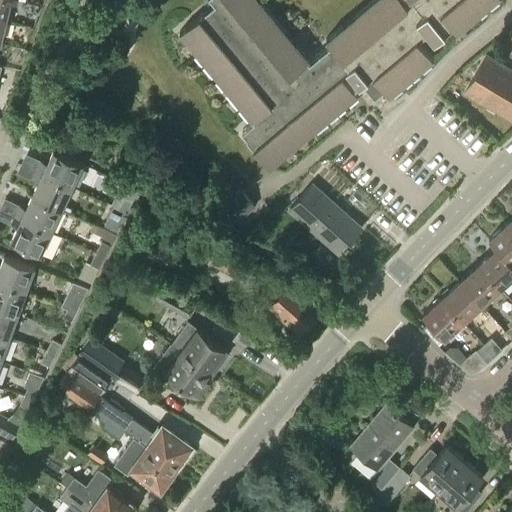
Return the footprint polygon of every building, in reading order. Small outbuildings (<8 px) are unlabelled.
[(0,0),(0,18),(5,20),(10,0),(0,0)] [(372,0),(348,20),(348,19),(347,20),(327,37),(325,38),(330,43),(309,61),(308,60),(309,59),(307,58),(291,37),(289,36),(273,16),(260,0),(212,0),(214,2),(179,31),(180,32),(197,53),(198,53),(233,96),(234,96),(253,119),(241,129),(246,135),(245,136),(269,165),(270,163),(355,93),(357,92),(353,88),(358,84),(359,84),(360,83),(367,78),(369,77),(368,76),(373,73),(387,90),(389,93),(390,92),(390,91),(410,75),(411,74),(431,57),(432,57),(433,57),(417,38),(427,30),(434,38),(445,28),(445,27),(452,21),(456,27),(458,26),(457,25),(477,9),(478,9),(479,8),(478,8),(487,0),(372,0)] [(511,71),(484,55),(463,92),(488,106),(511,120),(511,71)] [(367,78),(360,83),(374,101),(387,90),(373,73),(368,76),(369,77),(367,78)] [(83,162),(53,148),(47,162),(41,159),(36,169),(72,186),(83,162)] [(61,208),(72,186),(36,169),(32,177),(39,180),(32,194),(61,208)] [(338,252),(362,227),(312,182),(289,208),(338,252)] [(231,222),(253,204),(240,189),(218,206),(231,222)] [(61,208),(32,194),(26,206),(21,203),(16,214),(50,230),(61,208)] [(127,211),(132,200),(124,196),(118,207),(127,211)] [(117,231),(127,211),(118,207),(112,218),(108,216),(104,224),(117,231)] [(39,253),(50,230),(16,214),(12,222),(18,225),(11,239),(24,246),(39,253)] [(511,260),(511,259),(511,225),(507,220),(489,237),(496,246),(511,260)] [(112,242),(115,234),(93,223),(89,230),(103,236),(103,237),(112,242)] [(168,234),(147,223),(134,246),(168,264),(185,234),(172,227),(168,234)] [(104,256),(110,245),(101,240),(96,251),(96,252),(104,256)] [(219,241),(209,261),(235,274),(245,253),(219,241)] [(500,286),(511,274),(511,261),(511,260),(496,246),(479,262),(500,286)] [(90,264),(86,262),(78,278),(91,283),(98,268),(104,256),(96,252),(90,264)] [(0,279),(25,289),(34,265),(3,254),(0,263),(0,279)] [(277,280),(281,270),(263,262),(259,272),(277,280)] [(481,302),(500,286),(479,262),(460,278),(481,302)] [(463,318),(481,302),(460,278),(442,295),(463,318)] [(0,306),(17,312),(25,289),(0,279),(0,306)] [(304,327),(313,318),(310,315),(319,306),(289,280),(270,301),(300,327),(302,325),(304,327)] [(187,317),(195,304),(157,282),(150,297),(187,317)] [(113,303),(115,298),(113,293),(105,289),(101,297),(113,303)] [(77,308),(83,298),(74,293),(69,304),(77,308)] [(438,345),(446,338),(444,335),(463,318),(442,295),(423,311),(431,320),(423,327),(438,345)] [(71,321),(77,308),(69,304),(63,316),(71,321)] [(0,332),(9,336),(17,312),(0,306),(0,332)] [(189,320),(172,342),(181,349),(208,369),(212,362),(218,367),(229,351),(223,347),(224,346),(194,323),(189,320)] [(0,358),(1,359),(9,336),(0,332),(0,358)] [(495,354),(502,348),(492,336),(484,343),(495,354)] [(55,353),(60,342),(52,338),(46,349),(48,350),(55,353)] [(172,342),(152,370),(165,380),(171,373),(198,393),(208,380),(202,376),(208,369),(181,349),(172,342)] [(458,347),(450,347),(445,351),(467,370),(468,371),(470,371),(473,371),(475,371),(476,370),(483,363),(484,364),(495,354),(484,343),(468,358),(458,347)] [(49,366),(55,353),(48,350),(46,349),(40,361),(49,366)] [(155,432),(99,392),(111,376),(78,353),(57,383),(75,395),(96,411),(101,414),(100,416),(105,419),(102,423),(119,435),(125,427),(135,434),(147,443),(176,465),(181,457),(184,459),(193,447),(191,445),(192,443),(162,422),(155,432)] [(143,378),(125,366),(117,361),(109,374),(117,379),(118,377),(137,389),(143,378)] [(33,398),(38,387),(30,383),(24,394),(33,398)] [(27,410),(33,398),(24,394),(18,406),(27,410)] [(376,495),(400,467),(399,466),(400,465),(388,455),(414,425),(386,402),(352,444),(379,466),(370,476),(382,486),(375,494),(376,495)] [(0,432),(12,439),(20,423),(0,412),(0,432)] [(108,467),(114,458),(94,443),(87,452),(108,467)] [(167,484),(171,478),(170,474),(176,465),(147,443),(131,466),(161,487),(163,484),(167,484)] [(466,459),(447,444),(437,456),(428,449),(412,468),(421,475),(422,473),(440,489),(466,459)] [(1,453),(0,455),(0,467),(3,469),(9,458),(4,455),(1,453)] [(462,511),(464,511),(482,492),(474,485),(483,474),(466,459),(440,489),(458,504),(456,506),(462,511)] [(386,504),(410,475),(400,467),(376,495),(386,504)] [(124,493),(110,484),(114,479),(99,468),(86,485),(80,480),(73,490),(105,511),(133,511),(137,507),(133,505),(135,503),(123,494),(124,493)] [(73,490),(67,486),(59,497),(68,503),(61,511),(105,511),(73,490)] [(16,506),(22,498),(12,491),(7,499),(16,506)]
